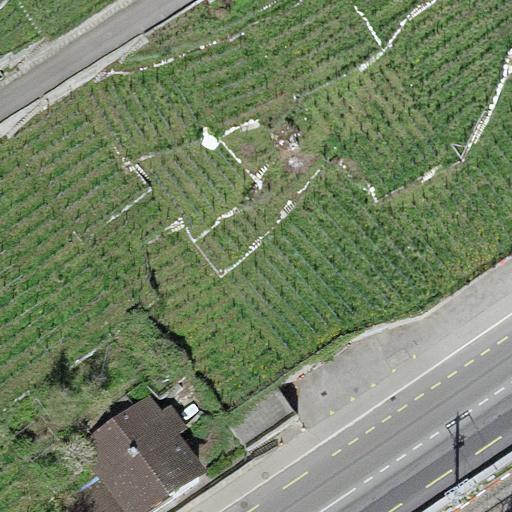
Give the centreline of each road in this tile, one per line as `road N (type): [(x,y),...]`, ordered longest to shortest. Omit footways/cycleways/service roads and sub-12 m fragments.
road 1 (primary): [(511,378),(314,511)]
road 2 (unclassified): [(0,125),(183,0)]
